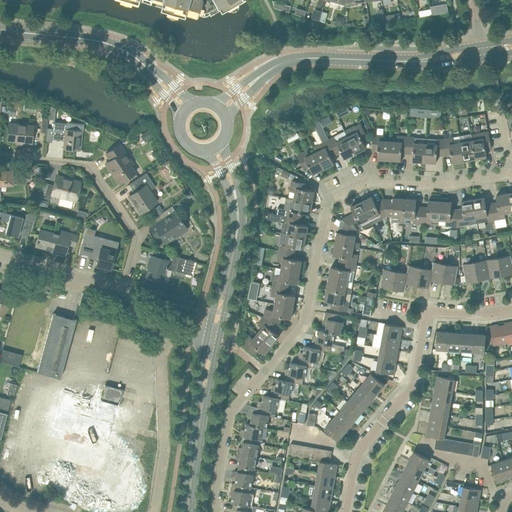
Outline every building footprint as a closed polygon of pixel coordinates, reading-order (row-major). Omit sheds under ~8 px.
[(136,0),(141,1),(141,0),(147,0),(164,5),(163,8),(187,15),(188,12),(204,16),(205,16),(206,16),(207,16),(222,8),(224,11),(243,0),(136,0)] [(52,128),(46,127),(46,133),(45,142),(52,142),(52,135),(64,136),(63,149),(80,150),(82,131),(65,129),(66,123),(52,122),(52,128)] [(320,122),(314,125),(322,142),(328,139),(320,122)] [(9,123),(7,140),(31,142),(30,145),(31,145),(32,135),(33,125),(9,123)] [(360,123),(350,128),(344,131),(347,136),(355,153),(366,148),(361,138),(366,135),(360,123)] [(355,153),(347,136),(344,131),(338,134),(328,139),(336,154),(335,151),(340,148),(345,158),(355,153)] [(485,149),(491,148),(488,132),(477,134),(471,135),(475,158),(487,156),(485,149)] [(389,159),(390,141),(383,141),(384,136),(373,135),(372,151),(372,147),(378,148),(377,159),(389,159)] [(475,158),(471,135),(466,135),(467,141),(461,142),(464,160),(475,158)] [(407,153),(408,137),(397,136),(397,142),(390,141),(389,159),(401,160),(402,149),(407,150),(407,153)] [(424,162),(426,143),(426,138),(408,137),(407,153),(408,150),(413,150),(413,161),(424,162)] [(464,160),(461,142),(454,143),(453,138),(443,139),(444,156),(444,152),(450,151),(452,163),(464,160)] [(336,155),(336,154),(328,139),(322,142),(318,144),(313,147),(315,151),(323,169),(334,164),(329,154),(334,151),(336,155)] [(444,156),(443,139),(442,139),(432,139),(432,144),(426,143),(424,162),(436,163),(437,152),(443,152),(444,156)] [(128,158),(119,145),(106,154),(110,160),(105,164),(110,170),(112,168),(121,181),(119,183),(134,173),(125,159),(128,158)] [(323,169),(315,151),(308,154),(306,150),(297,154),(303,167),(308,164),(313,174),(323,169)] [(284,169),(281,175),(287,179),(290,173),(284,169)] [(0,203),(1,203),(0,190),(0,183),(13,182),(12,171),(0,172),(0,203)] [(139,213),(148,208),(157,201),(149,190),(154,187),(145,173),(132,182),(138,190),(128,197),(139,213)] [(52,195),(75,201),(80,182),(79,182),(79,184),(64,181),(65,178),(57,176),(54,186),(48,184),(45,197),(51,199),(52,195)] [(295,192),(294,199),(312,202),(314,191),(303,189),(304,183),(308,184),(308,183),(292,181),(290,191),(295,192)] [(511,212),(508,193),(496,195),(498,206),(492,207),(492,203),(494,220),(505,218),(504,213),(511,212)] [(386,216),(383,199),(384,203),(377,206),(372,196),(361,202),(372,223),(377,221),(386,216)] [(439,220),(440,198),(431,197),(431,200),(428,200),(427,211),(422,211),(422,207),(421,224),(438,225),(439,220)] [(484,197),(473,199),(476,218),(477,223),(494,220),(492,203),(491,203),(492,207),(486,208),(484,197)] [(403,217),(405,199),(393,198),(393,203),(384,203),(383,199),(386,216),(399,217),(398,222),(404,223),(404,217),(403,217)] [(451,213),(452,202),(448,201),(449,198),(440,198),(439,220),(445,220),(445,225),(458,226),(457,209),(457,210),(457,213),(451,213)] [(310,214),(312,202),(294,199),(293,206),(288,205),(286,215),(302,218),(298,218),(299,212),(310,214)] [(421,224),(422,207),(421,211),(416,210),(416,199),(405,199),(403,217),(404,217),(404,223),(410,223),(421,224)] [(476,218),(473,199),(461,201),(463,212),(457,213),(457,209),(458,226),(459,227),(471,224),(470,219),(476,218)] [(372,223),(361,202),(351,207),(355,216),(345,221),(342,219),(341,219),(357,231),(372,223)] [(153,224),(157,230),(166,244),(188,229),(171,206),(163,212),(154,218),(157,222),(153,224)] [(23,218),(0,211),(0,219),(8,222),(5,233),(18,236),(23,218)] [(108,221),(103,214),(98,218),(103,225),(108,221)] [(302,219),(302,218),(286,215),(282,233),(288,234),(306,237),(308,226),(297,224),(298,218),(302,219)] [(355,242),(357,231),(341,219),(345,222),(343,233),(337,232),(335,243),(354,247),(359,248),(360,243),(355,242)] [(31,223),(26,221),(21,237),(27,239),(31,223)] [(40,229),(35,246),(57,252),(57,254),(65,256),(68,245),(74,247),(77,235),(60,230),(59,234),(40,229)] [(304,249),(306,237),(288,234),(287,240),(281,239),(279,250),(296,253),(292,252),(293,247),(304,249)] [(109,240),(95,237),(91,251),(99,253),(96,265),(110,269),(115,251),(107,249),(109,240)] [(354,247),(335,243),(333,255),(344,257),(343,262),(339,262),(356,265),(358,255),(353,254),(354,247)] [(295,253),(296,253),(279,250),(277,261),(283,262),(281,268),(299,272),(302,260),(291,258),(292,253),(295,253)] [(155,257),(151,256),(145,278),(147,278),(147,281),(147,283),(149,285),(151,287),(153,287),(155,287),(158,286),(160,284),(161,282),(162,282),(166,269),(167,269),(192,276),(195,265),(178,261),(179,257),(156,251),(155,257)] [(511,269),(511,264),(511,263),(511,256),(498,258),(502,275),(511,273),(511,269)] [(502,275),(498,258),(487,260),(490,277),(502,275)] [(490,277),(487,260),(475,262),(478,280),(490,277)] [(354,276),(356,265),(339,262),(343,263),(342,268),(331,267),(329,278),(348,281),(349,275),(354,276)] [(443,282),(446,264),(433,262),(431,270),(432,270),(430,280),(431,280),(443,282)] [(478,280),(475,262),(463,265),(466,282),(478,280)] [(455,284),(458,267),(446,264),(443,282),(455,284)] [(417,285),(421,268),(408,265),(407,273),(406,283),(417,285)] [(299,272),(281,268),(276,267),(273,285),(289,288),(286,287),(287,281),(297,284),(299,272)] [(430,288),(431,280),(430,280),(432,270),(431,270),(421,268),(417,285),(430,288)] [(392,289),(396,271),(383,269),(380,287),(392,289)] [(405,291),(406,283),(407,273),(396,271),(392,289),(405,291)] [(346,288),(348,281),(329,278),(327,290),(345,293),(350,294),(351,289),(346,288)] [(285,293),(286,288),(289,288),(273,285),(271,296),(276,297),(275,303),(293,307),(295,295),(285,293)] [(344,300),(345,293),(327,290),(325,301),(335,303),(334,308),(331,308),(347,311),(349,301),(344,300)] [(291,318),(293,307),(275,303),(273,310),(265,308),(263,317),(279,325),(276,323),(277,316),(291,318)] [(342,326),(344,315),(325,312),(323,325),(326,325),(325,331),(334,333),(334,334),(340,335),(342,326)] [(59,378),(75,322),(76,320),(53,313),(37,372),(59,378)] [(279,325),(263,317),(258,324),(262,328),(257,333),(272,345),(279,336),(271,329),(276,323),(279,325)] [(511,343),(511,335),(510,322),(505,323),(505,325),(495,327),(495,325),(490,326),(493,345),(508,343),(508,344),(511,343)] [(400,339),(402,326),(385,323),(383,335),(400,339)] [(331,345),(334,334),(334,333),(325,331),(318,330),(317,336),(314,336),(312,348),(324,350),(324,351),(329,352),(330,345),(331,345)] [(448,350),(449,332),(437,331),(436,349),(448,350)] [(460,351),(461,333),(449,332),(448,350),(460,351)] [(264,354),(272,345),(257,333),(253,338),(249,335),(242,343),(255,354),(252,351),(256,347),(264,354)] [(472,352),(473,334),(461,333),(460,351),(472,352)] [(400,339),(383,335),(377,334),(374,346),(380,347),(398,350),(400,339)] [(486,335),(473,334),(472,352),(485,352),(486,335)] [(321,363),(324,351),(324,350),(312,348),(304,346),(303,352),(300,352),(298,364),(307,366),(306,366),(319,369),(321,363)] [(396,362),(398,350),(380,347),(378,359),(396,362)] [(0,361),(18,367),(21,354),(2,349),(0,356),(0,361)] [(343,365),(351,355),(342,354),(341,362),(343,365)] [(394,374),(396,362),(378,359),(376,371),(394,374)] [(304,378),(306,366),(307,366),(298,364),(291,363),(290,369),(286,368),(284,380),(293,382),(293,383),(302,385),(303,378),(304,378)] [(348,363),(345,367),(350,372),(354,368),(348,363)] [(350,372),(345,367),(341,371),(347,376),(350,372)] [(331,379),(337,372),(330,371),(329,378),(331,379)] [(371,373),(363,383),(377,394),(385,385),(371,373)] [(437,375),(435,388),(452,391),(454,379),(437,375)] [(293,382),(284,380),(277,379),(276,385),(272,385),(270,397),(279,399),(279,400),(288,401),(290,395),(293,383),(293,382)] [(493,382),(493,379),(486,379),(486,395),(493,395),(493,389),(493,387),(498,386),(497,382),(493,382)] [(333,381),(329,386),(335,390),(338,386),(333,381)] [(14,396),(17,385),(10,383),(7,395),(14,396)] [(369,403),(377,394),(363,383),(355,392),(369,403)] [(142,487),(142,482),(141,475),(139,471),(138,466),(136,462),(134,458),(132,455),(131,455),(133,451),(128,449),(128,450),(125,446),(122,443),(119,439),(116,436),(112,433),(120,405),(118,404),(119,399),(120,399),(123,390),(105,385),(101,400),(63,389),(52,430),(51,437),(69,442),(64,460),(55,458),(54,458),(55,458),(49,482),(48,482),(49,483),(56,490),(64,496),(73,502),(82,507),(91,511),(92,508),(95,509),(101,510),(107,511),(112,511),(118,511),(124,510),(128,508),(132,506),(136,503),(138,500),(141,495),(142,491),(142,487)] [(335,390),(329,386),(326,390),(331,394),(335,390)] [(317,396),(323,389),(316,388),(314,396),(317,396)] [(450,403),(452,391),(435,388),(433,400),(450,403)] [(361,413),(369,403),(355,392),(348,401),(361,413)] [(270,397),(263,395),(262,402),(259,401),(258,408),(261,408),(269,409),(267,415),(269,416),(268,417),(275,418),(276,412),(277,412),(279,400),(279,399),(270,397)] [(0,438),(0,439),(3,429),(11,400),(0,397),(0,438)] [(319,409),(323,404),(317,400),(314,404),(319,409)] [(448,414),(450,403),(433,400),(431,411),(448,414)] [(354,422),(361,413),(348,401),(340,410),(354,422)] [(486,407),(486,419),(486,420),(493,420),(502,418),(501,412),(493,414),(493,407),(486,407)] [(261,408),(260,414),(249,411),(248,418),(252,418),(251,424),(250,425),(262,427),(262,428),(266,428),(268,417),(269,416),(267,415),(269,409),(261,408)] [(346,431),(354,422),(340,410),(332,419),(346,431)] [(445,426),(448,414),(431,411),(428,423),(445,426)] [(297,423),(304,424),(306,413),(299,412),(297,423)] [(307,425),(314,426),(316,415),(309,414),(307,425)] [(338,440),(346,431),(332,419),(324,429),(338,440)] [(443,438),(445,426),(428,423),(426,435),(437,437),(442,438),(443,438)] [(259,440),(262,428),(262,427),(250,425),(251,424),(246,424),(245,430),(242,429),(240,436),(244,436),(252,437),(250,443),(258,445),(258,440),(259,440)] [(288,438),(290,432),(284,431),(278,430),(276,436),(288,438)] [(480,445),(482,438),(483,433),(476,432),(473,443),(475,443),(475,444),(480,445)] [(259,445),(258,445),(250,443),(252,437),(244,436),(242,448),(238,447),(237,453),(257,457),(259,445)] [(294,456),(296,444),(290,443),(288,455),(294,456)] [(300,457),(302,445),(296,444),(294,456),(300,457)] [(478,457),(480,445),(475,444),(473,455),(472,456),(478,457)] [(306,458),(308,447),(302,445),(300,457),(306,458)] [(488,459),(490,447),(483,446),(481,457),(488,459)] [(312,460),(314,448),(308,447),(306,458),(312,460)] [(318,461),(319,455),(320,449),(314,448),(312,460),(318,461)] [(332,451),(320,449),(319,455),(331,457),(332,451)] [(413,451),(408,462),(424,470),(428,461),(429,459),(413,451)] [(254,469),(257,457),(237,453),(236,459),(240,460),(237,472),(245,473),(246,467),(254,469)] [(511,475),(511,456),(503,460),(509,477),(511,475)] [(448,466),(430,457),(429,459),(428,461),(435,464),(434,466),(446,473),(448,466)] [(509,477),(503,460),(491,464),(495,474),(492,475),(494,479),(496,479),(497,481),(509,477)] [(335,476),(337,464),(330,463),(319,461),(317,473),(335,476)] [(424,470),(408,462),(402,473),(418,481),(424,470)] [(254,470),(254,469),(246,467),(245,473),(237,472),(234,471),(233,477),(236,478),(235,484),(250,487),(250,488),(251,488),(253,475),(253,470),(254,470)] [(439,472),(437,477),(443,480),(446,475),(439,472)] [(333,488),(335,476),(317,473),(315,485),(333,488)] [(418,481),(402,473),(397,483),(413,491),(418,481)] [(441,485),(443,480),(437,477),(434,482),(441,485)] [(249,493),(250,488),(250,487),(235,484),(232,483),(229,496),(233,496),(232,503),(234,503),(251,506),(254,494),(249,493)] [(413,491),(397,483),(392,494),(407,502),(413,491)] [(331,500),(333,488),(315,485),(313,497),(331,500)] [(463,486),(462,492),(461,496),(479,500),(481,489),(463,486)] [(429,493),(426,498),(433,501),(435,496),(429,493)] [(402,511),(407,502),(392,494),(386,505),(400,511),(402,511)] [(477,510),(479,500),(461,496),(459,506),(477,510)] [(328,511),(331,500),(313,497),(311,508),(321,510),(321,511),(328,511)] [(430,506),(433,501),(426,498),(424,503),(430,506)] [(251,511),(252,506),(251,506),(234,503),(232,511),(251,511)]
